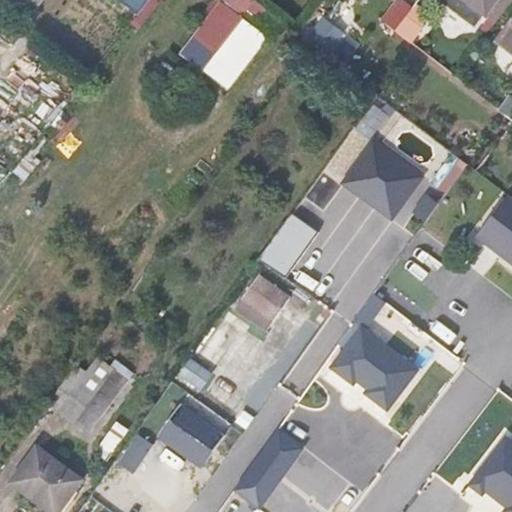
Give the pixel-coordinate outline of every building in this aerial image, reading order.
[(3,0),(1,4),(18,17),(31,0),(3,0)] [(119,0),(138,15),(149,0),(119,0)] [(259,0),(218,0),(180,53),(231,89),(270,35),(257,26),(270,8),(259,0)] [(461,0),(483,16),(495,0),(461,0)] [(495,0),(483,16),(493,24),(511,0),(495,0)] [(321,18),(310,40),(350,59),(360,37),(321,18)] [(405,18),(394,31),(408,42),(418,27),(405,18)] [(511,73),(511,19),(494,43),(511,57),(511,65),(508,70),(511,73)] [(511,101),(508,98),(498,111),(511,121),(511,101)] [(378,99),(360,127),(371,135),(390,106),(378,99)] [(394,220),(427,175),(371,133),(338,179),(394,220)] [(511,199),(508,197),(477,237),(511,264),(511,199)] [(414,234),(359,320),(376,331),(392,306),(410,279),(413,281),(434,247),(414,234)] [(261,272),(234,309),(267,333),(294,296),(261,272)] [(382,415),(412,375),(356,333),(326,373),(347,389),(353,381),(366,391),(360,398),(382,415)] [(183,375),(205,389),(215,373),(193,359),(183,375)] [(60,410),(76,422),(84,411),(95,419),(123,381),(97,361),(60,410)] [(203,467),(228,433),(184,401),(158,435),(203,467)] [(84,411),(76,422),(87,430),(95,419),(84,411)] [(280,426),(235,489),(263,509),(308,446),(280,426)] [(511,511),(511,452),(504,447),(468,494),(482,505),(488,497),(507,511),(511,511)] [(58,511),(80,482),(38,449),(12,483),(36,503),(43,494),(51,500),(45,510),(47,511),(58,511)]
